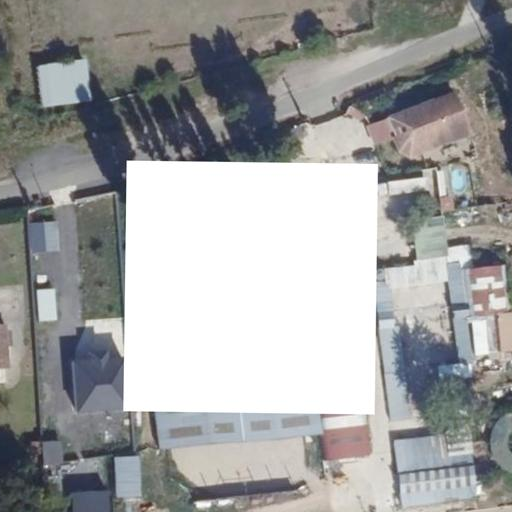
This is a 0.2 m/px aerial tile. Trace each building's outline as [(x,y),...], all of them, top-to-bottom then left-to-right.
[(91,79),(45,85),(48,125),(95,119),(91,79)] [(476,136),(464,91),(369,127),(375,145),(394,142),(409,158),(476,136)] [(339,190),(297,195),(310,308),(354,302),(339,190)] [(297,195),(134,215),(163,447),(324,428),(316,352),(310,308),(297,195)] [(444,215),(414,220),(421,260),(451,255),(444,215)] [(59,219),(30,220),(30,250),(59,249),(59,219)] [(377,265),(378,294),(430,293),(429,277),(450,277),(450,286),(471,286),(471,262),(377,265)] [(509,314),(508,264),(473,265),(474,315),(509,314)] [(316,352),(360,345),(354,302),(310,308),(316,352)] [(473,310),(457,310),(456,362),(471,363),(473,310)] [(405,318),(385,318),(386,421),(406,420),(405,318)] [(360,345),(316,352),(324,428),(327,459),(372,455),(360,345)] [(130,354),(78,358),(82,412),(134,408),(130,354)] [(511,408),(501,415),(495,424),(491,435),(491,446),(494,457),(501,466),(510,473),(511,473),(511,408)] [(450,435),(397,437),(400,504),(478,501),(476,454),(451,455),(450,435)] [(72,511),(114,511),(114,489),(72,490),(72,511)]
